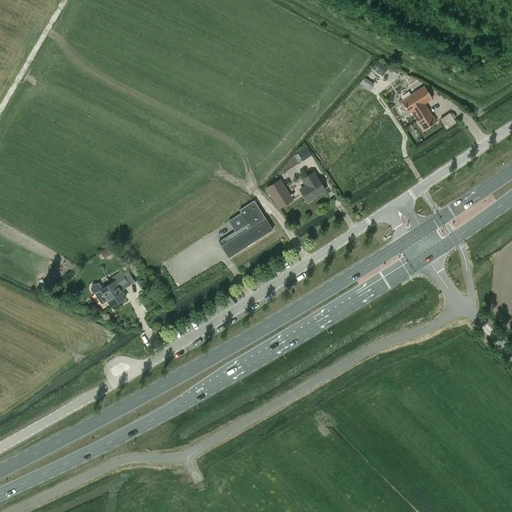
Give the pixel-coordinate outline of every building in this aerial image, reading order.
[(425,86),(402,101),(409,113),(412,111),(424,130),(436,122),(424,104),(433,98),(425,86)] [(448,112),(439,118),(446,129),(455,122),(448,112)] [(300,189),(308,202),(324,191),(312,172),(302,179),(306,185),(300,189)] [(293,200),(280,179),(266,188),(279,208),(293,200)] [(248,223),(219,242),(229,258),(273,230),(263,214),(260,216),(251,202),(239,210),(248,223)] [(111,245),(100,253),(104,259),(115,252),(111,245)] [(92,286),(91,289),(92,292),(94,293),(101,304),(108,300),(111,306),(126,297),(122,291),(134,283),(125,269),(121,272),(113,278),(115,281),(103,289),(99,283),(97,284),(94,284),(92,286)]
